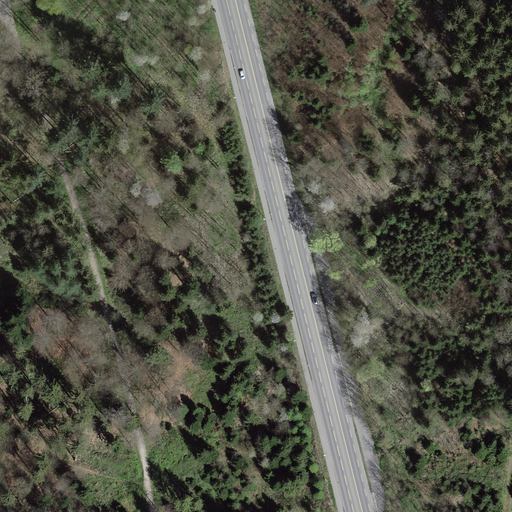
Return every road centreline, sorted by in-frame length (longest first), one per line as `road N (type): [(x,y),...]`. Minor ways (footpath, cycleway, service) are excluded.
road 1 (track): [(152,511),(119,354),(0,1)]
road 2 (primary): [(235,0),(362,511)]
road 3 (track): [(314,224),(442,314),(511,338)]
road 4 (track): [(148,486),(31,459),(0,461)]
